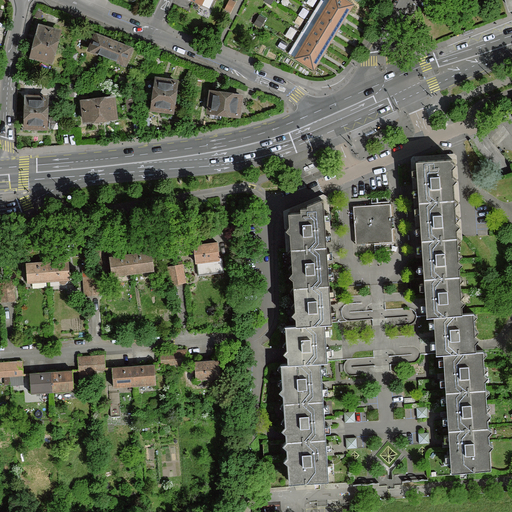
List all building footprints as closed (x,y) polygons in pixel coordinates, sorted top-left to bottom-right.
[(237,3),(230,0),(229,0),(225,9),(232,13),(235,8),(237,3)] [(314,69),(353,5),(344,0),(331,0),(296,59),(314,69)] [(248,23),(240,19),(237,24),(246,28),(248,23)] [(245,29),(237,25),(234,30),(243,34),(245,29)] [(37,42),(55,47),(59,32),(40,28),(37,42)] [(114,43),(96,36),(91,50),(108,57),(114,43)] [(52,61),(55,47),(37,42),(33,56),(52,61)] [(114,43),(108,57),(125,64),(131,49),(114,43)] [(162,59),(156,57),(152,69),(157,71),(162,59)] [(157,79),(155,94),(175,97),(176,82),(157,79)] [(226,94),(212,92),(210,112),(224,113),(226,94)] [(137,94),(126,95),(128,110),(138,109),(137,94)] [(175,97),(155,94),(153,108),(173,111),(175,97)] [(226,94),(224,113),(239,115),(241,96),(226,94)] [(27,97),(27,112),(46,113),(47,98),(27,97)] [(113,98),(98,100),(101,119),(116,118),(113,98)] [(101,119),(98,100),(84,102),(86,121),(101,119)] [(46,113),(27,112),(26,127),(46,127),(46,113)] [(419,202),(455,199),(452,159),(417,161),(418,183),(419,202)] [(289,213),(291,249),(327,246),(325,213),(324,201),(322,199),(307,205),(308,208),(301,208),(301,212),(289,213)] [(422,240),(458,237),(455,199),(419,202),(422,240)] [(386,205),(359,207),(359,210),(357,211),(354,211),(356,239),(359,239),(361,241),(361,244),(388,242),(388,239),(390,237),(392,237),(390,209),(388,209),(386,207),(386,205)] [(424,278),(460,276),(458,237),(422,240),(423,258),(424,278)] [(218,243),(194,246),(197,263),(197,262),(220,260),(218,243)] [(293,271),(294,287),(330,284),(329,263),(327,246),(291,249),(293,271)] [(152,252),(131,254),(134,273),(155,271),(152,252)] [(110,257),(113,276),(134,273),(131,254),(110,257)] [(48,262),(49,281),(70,279),(69,260),(48,262)] [(222,260),(220,260),(197,262),(199,275),(224,272),(222,260)] [(27,263),(29,283),(49,281),(48,262),(27,263)] [(175,266),(179,284),(186,283),(183,265),(175,266)] [(175,266),(168,267),(171,285),(179,284),(175,266)] [(427,316),(434,315),(463,313),(460,276),(424,278),(426,296),(427,316)] [(99,282),(92,283),(93,296),(100,295),(99,282)] [(84,283),(85,296),(93,296),(92,283),(84,283)] [(295,303),(297,325),(326,323),(333,322),(332,304),(330,284),(294,287),(295,303)] [(15,288),(8,289),(8,302),(16,301),(15,288)] [(0,289),(1,302),(8,302),(8,289),(0,289)] [(437,353),(443,353),(476,351),(474,313),(463,313),(434,315),(437,353)] [(287,355),(288,364),(321,362),(328,361),(326,323),(297,325),(286,326),(287,355)] [(187,350),(174,351),(175,359),(188,358),(187,350)] [(446,383),(446,391),(486,388),(483,350),(476,351),(443,353),(445,372),(446,383)] [(174,351),(161,352),(161,360),(175,359),(174,351)] [(105,356),(92,357),(92,365),(105,364),(105,356)] [(92,357),(79,358),(79,366),(92,365),(92,357)] [(219,361),(196,362),(197,379),(220,377),(219,361)] [(10,363),(10,370),(23,370),(23,362),(10,363)] [(284,402),(323,400),(323,386),(322,380),(321,362),(288,364),(282,364),(283,379),(284,402)] [(0,371),(10,370),(10,363),(0,363),(0,371)] [(92,365),(79,366),(80,375),(93,374),(93,371),(92,365)] [(155,365),(134,367),(135,385),(156,384),(155,365)] [(113,368),(114,387),(135,385),(134,367),(113,368)] [(23,370),(10,370),(11,377),(11,384),(24,383),(23,370)] [(73,371),(52,372),(53,391),(74,390),(73,376),(73,371)] [(31,374),(33,393),(53,391),(52,372),(31,374)] [(449,421),(449,430),(489,426),(486,388),(446,391),(448,410),(449,421)] [(287,440),(326,437),(326,432),(325,419),(323,400),(284,402),(286,431),(286,435),(287,440)] [(489,426),(449,430),(450,435),(451,449),(452,470),(491,468),(489,426)] [(327,456),(326,437),(287,440),(290,482),(329,479),(327,456)] [(290,482),(287,440),(263,441),(266,487),(290,486),(290,482)]
